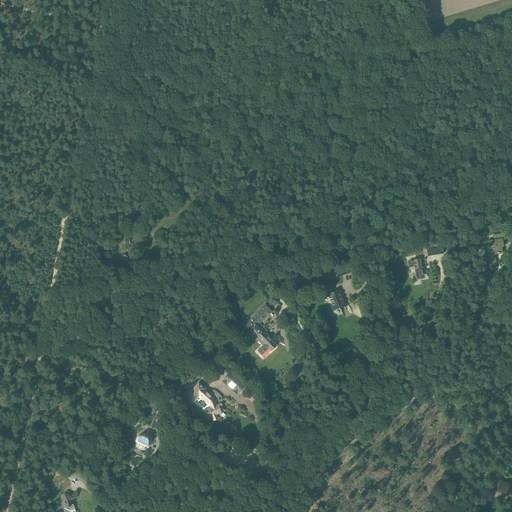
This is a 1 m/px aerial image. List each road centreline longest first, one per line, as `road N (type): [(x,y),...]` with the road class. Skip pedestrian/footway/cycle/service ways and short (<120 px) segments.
road 1 (tertiary): [(289,511),(347,444),(394,411),(429,396),(511,386)]
road 2 (track): [(7,511),(39,356)]
road 3 (track): [(93,70),(65,215)]
road 4 (track): [(65,215),(39,356)]
